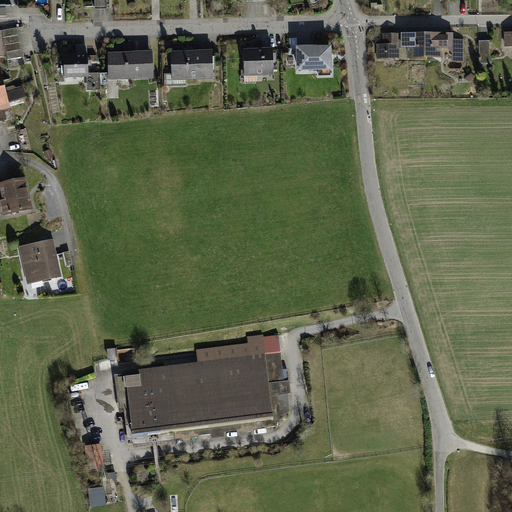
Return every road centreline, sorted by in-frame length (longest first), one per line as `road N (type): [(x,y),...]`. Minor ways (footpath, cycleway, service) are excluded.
road 1 (residential): [(353,22),(375,206),(441,441),(440,511)]
road 2 (residential): [(39,32),(353,22)]
road 3 (residential): [(511,21),(353,22)]
